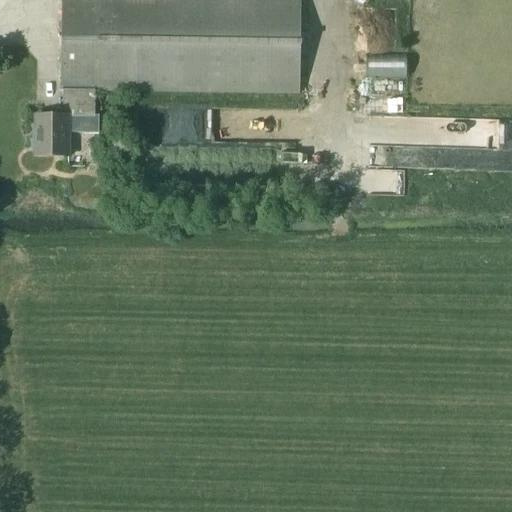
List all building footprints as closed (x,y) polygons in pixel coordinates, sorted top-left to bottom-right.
[(35,116),(34,157),(68,157),(68,134),(98,134),(98,116),(94,116),(94,92),(298,95),(299,0),(62,0),(61,91),(63,91),(63,116),(35,116)] [(408,54),(368,55),(369,76),(408,75),(408,54)] [(127,108),(111,108),(111,125),(126,125),(127,108)] [(403,165),(461,163),(460,148),(403,150),(403,165)] [(377,150),(377,165),(394,165),(394,149),(377,150)]
